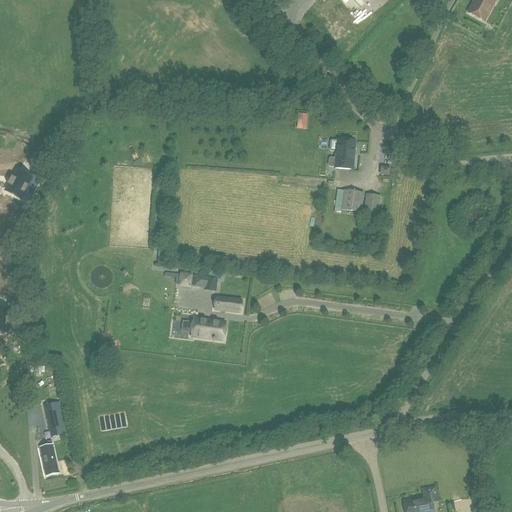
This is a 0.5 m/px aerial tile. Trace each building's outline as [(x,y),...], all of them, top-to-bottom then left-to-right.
[(485,22),(496,0),(494,0),(473,0),(467,12),(485,22)] [(298,115),(296,129),(306,130),(307,116),(298,115)] [(329,167),(335,167),(335,168),(352,170),(355,141),(337,139),(337,141),(332,140),(330,142),(329,150),(331,151),(335,152),(334,158),(330,158),(328,159),(328,165),(329,167)] [(33,184),(17,174),(4,193),(20,203),(33,184)] [(361,213),(364,193),(344,190),(341,210),(361,213)] [(378,216),(381,196),(366,194),(364,214),(378,216)] [(193,274),(179,272),(178,286),(191,288),(193,274)] [(214,291),(216,278),(208,277),(208,274),(194,272),(192,287),(205,289),(205,290),(214,291)] [(216,309),(215,310),(240,313),(240,312),(242,307),(242,302),(241,302),(241,301),(217,298),(217,299),(216,299),(215,304),(215,309),(216,309)] [(16,305),(0,304),(0,332),(13,334),(16,305)] [(224,327),(225,323),(194,319),(194,323),(193,323),(191,328),(192,333),(192,337),(213,339),(213,341),(215,341),(215,340),(222,340),(223,336),(226,332),(225,327),(224,327)] [(45,406),(52,437),(66,434),(59,403),(45,406)] [(63,443),(39,448),(46,476),(59,474),(57,463),(67,461),(63,443)] [(405,511),(433,511),(431,501),(437,500),(435,487),(421,490),(423,497),(403,501),(405,511)]
